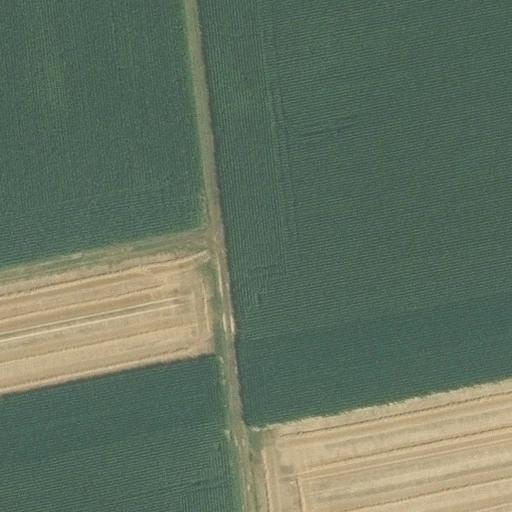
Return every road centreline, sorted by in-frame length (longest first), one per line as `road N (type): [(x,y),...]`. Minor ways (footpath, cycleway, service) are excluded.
road 1 (track): [(219,242),(246,511)]
road 2 (track): [(219,242),(193,0)]
road 3 (track): [(0,285),(219,242)]
